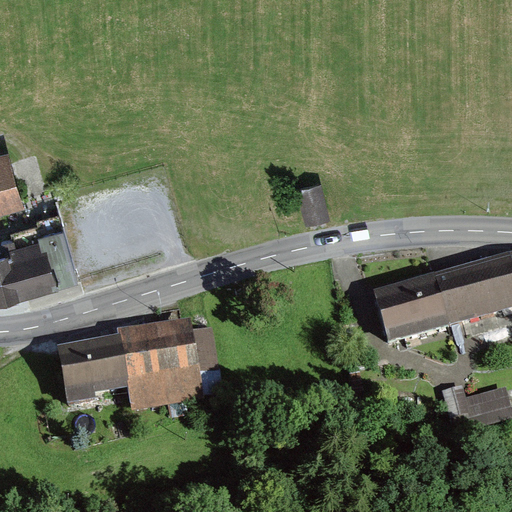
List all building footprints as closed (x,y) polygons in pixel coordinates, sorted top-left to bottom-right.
[(10,150),(0,152),(0,213),(26,206),(10,150)] [(299,188),(307,225),(331,219),(323,182),(299,188)] [(0,298),(74,279),(59,220),(6,234),(10,248),(0,250),(0,298)] [(511,263),(378,301),(391,345),(511,311),(511,263)] [(226,406),(209,318),(132,333),(134,346),(79,357),(88,400),(139,390),(145,422),(226,406)] [(462,392),(445,397),(455,436),(511,421),(504,395),(466,405),(462,392)]
